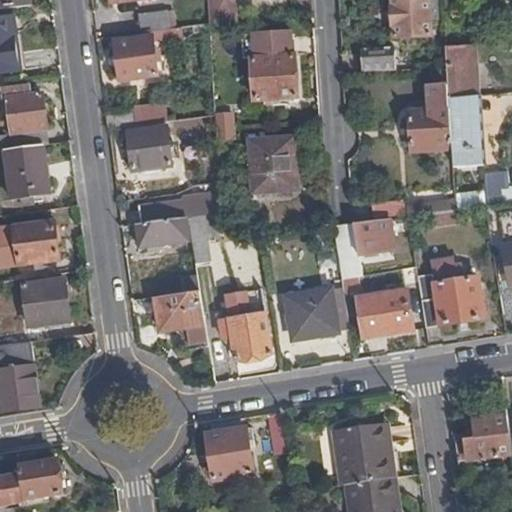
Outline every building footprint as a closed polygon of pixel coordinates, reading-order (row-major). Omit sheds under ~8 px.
[(32,0),(0,0),(0,9),(33,5),(32,0)] [(234,0),(209,0),(211,23),(211,26),(234,24),(234,0)] [(392,0),(395,37),(432,36),(431,20),(437,19),(436,0),(392,0)] [(152,31),(171,29),(168,11),(141,15),(143,32),(152,31)] [(12,15),(0,16),(0,69),(19,67),(12,15)] [(211,23),(194,25),(194,32),(211,30),(211,26),(211,23)] [(171,29),(152,31),(153,37),(176,35),(175,28),(171,29)] [(121,81),(158,76),(153,37),(115,41),(121,81)] [(301,98),(297,39),(253,41),(257,100),(301,98)] [(479,81),(478,48),(446,50),(447,67),(449,100),(469,97),(469,82),(479,81)] [(364,52),(365,72),(398,70),(397,50),(364,52)] [(31,80),(0,84),(0,98),(6,98),(33,94),(31,80)] [(480,96),(479,81),(469,82),(469,97),(480,96)] [(41,93),(33,94),(6,98),(11,134),(46,129),(41,93)] [(469,97),(449,100),(449,109),(452,148),(453,158),(453,165),(485,163),(480,96),(469,97)] [(164,106),(107,113),(110,129),(166,122),(164,106)] [(452,148),(449,109),(411,112),(413,151),(452,148)] [(218,126),(234,125),(233,114),(217,115),(217,116),(218,126)] [(235,138),(234,125),(218,126),(219,139),(235,138)] [(134,170),(174,166),(169,127),(129,131),(134,170)] [(46,129),(11,134),(13,148),(44,144),(48,144),(46,129)] [(0,135),(0,150),(5,150),(13,148),(11,134),(0,135)] [(295,139),(254,142),(256,192),(298,189),(295,139)] [(50,193),(44,144),(13,148),(5,150),(11,199),(50,193)] [(456,211),(487,206),(511,203),(511,189),(511,187),(499,190),(497,178),(483,180),(484,191),(455,196),(455,201),(456,211)] [(140,204),(141,224),(184,218),(186,218),(188,218),(224,213),(222,191),(183,196),(183,198),(140,204)] [(374,218),(405,214),(403,200),(371,204),(374,218)] [(429,205),(431,214),(456,211),(455,201),(429,205)] [(407,207),(409,217),(411,216),(431,214),(429,205),(407,207)] [(457,222),(456,211),(431,214),(432,225),(457,222)] [(188,218),(197,268),(214,265),(210,238),(225,236),(224,213),(188,218)] [(398,218),(400,233),(413,231),(411,216),(409,217),(398,218)] [(141,224),(137,225),(140,246),(188,240),(186,218),(184,218),(141,224)] [(358,223),(357,223),(359,238),(356,239),(358,244),(339,246),(344,277),(356,275),(363,274),(359,255),(397,248),(393,233),(392,233),(389,220),(358,223)] [(59,259),(54,222),(14,227),(19,265),(59,259)] [(357,223),(352,224),(340,226),(336,226),(339,246),(358,244),(356,239),(359,238),(357,223)] [(459,281),(458,276),(456,259),(434,262),(436,275),(437,285),(459,281)] [(182,277),(184,293),(201,291),(198,275),(182,277)] [(359,290),(356,275),(344,277),(346,292),(359,290)] [(420,277),(428,328),(486,319),(480,278),(468,280),(467,275),(458,276),(459,281),(437,285),(436,275),(420,277)] [(70,320),(64,279),(24,284),(30,326),(70,320)] [(295,339),(340,332),(333,290),(289,297),(295,339)] [(184,293),(159,297),(164,332),(186,329),(189,349),(203,347),(207,368),(214,367),(211,346),(201,291),(184,293)] [(360,299),(366,337),(415,329),(409,291),(360,299)] [(248,317),(269,313),(266,298),(246,302),(248,317)] [(276,353),(269,313),(248,317),(222,321),(225,338),(233,336),(238,359),(276,353)] [(41,404),(33,339),(0,344),(0,354),(14,354),(15,366),(0,367),(0,398),(1,409),(41,404)] [(0,354),(0,367),(15,366),(14,354),(0,354)] [(287,431),(285,411),(270,413),(273,433),(287,431)] [(208,434),(215,478),(255,471),(248,427),(243,428),(242,418),(209,424),(210,433),(208,434)] [(457,441),(459,462),(501,456),(496,418),(474,421),(475,432),(475,438),(457,441)] [(387,460),(394,459),(388,425),(382,426),(387,460)] [(347,486),(397,479),(394,459),(387,460),(382,426),(336,433),(342,487),(347,486)] [(287,431),(273,433),(277,453),(291,451),(287,431)] [(475,438),(475,432),(456,434),(457,441),(475,438)] [(55,458),(21,463),(22,472),(0,475),(0,501),(61,491),(55,458)] [(402,511),(397,479),(347,486),(351,511),(402,511)]
